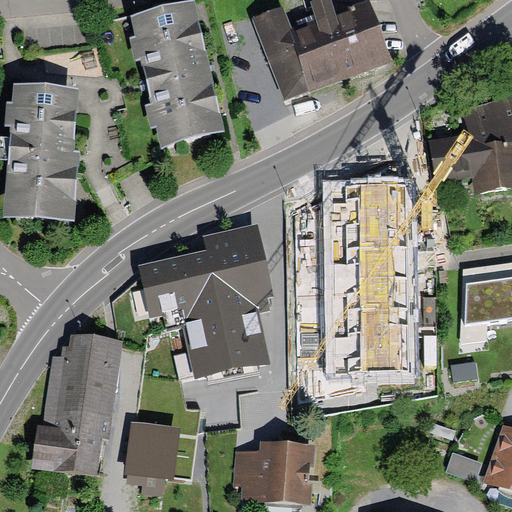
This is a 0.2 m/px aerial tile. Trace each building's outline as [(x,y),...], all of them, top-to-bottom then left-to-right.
[(318,25),(294,33),(310,90),(391,62),(370,1),(350,7),(351,12),(337,17),(330,0),(314,0),(310,1),(318,25)] [(131,16),(162,147),(225,132),(193,2),(131,16)] [(286,102),(310,90),(294,33),(283,6),(252,20),(271,66),(286,102)] [(13,92),(6,226),(72,230),(80,96),(13,92)] [(471,146),(431,152),(436,188),(473,182),(476,198),(511,192),(511,110),(467,117),(471,146)] [(329,186),(331,372),(407,371),(405,185),(329,186)] [(210,257),(140,272),(152,325),(182,318),(197,385),(267,370),(256,317),(269,314),(266,303),(271,302),(255,232),(207,242),(210,257)] [(511,283),(467,290),(466,329),(511,322),(511,283)] [(44,430),(39,429),(33,472),(96,481),(101,441),(109,442),(122,347),(72,341),(71,354),(65,353),(63,362),(53,360),(44,430)] [(475,365),(453,369),(455,385),(478,381),(475,365)] [(180,433),(132,426),(125,478),(173,484),(180,433)] [(511,430),(504,428),(483,487),(511,496),(511,430)] [(182,438),(179,478),(195,479),(198,439),(182,438)] [(312,452),(265,449),(265,456),(237,454),(235,488),(244,489),(243,502),(258,503),(257,506),(308,509),(312,452)] [(480,466),(453,457),(447,474),(474,483),(480,466)]
